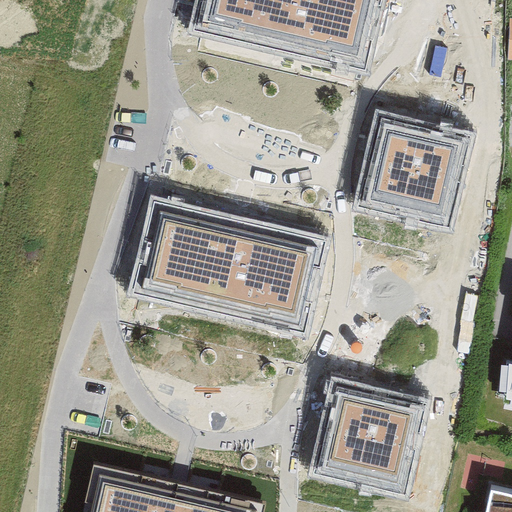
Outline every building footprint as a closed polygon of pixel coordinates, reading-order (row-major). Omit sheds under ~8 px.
[(202,0),(195,30),(366,69),(381,0),(202,0)] [(357,205),(449,226),(470,136),(379,115),(357,205)] [(114,130),(107,158),(131,163),(138,135),(114,130)] [(133,292),(303,329),(324,233),(154,196),(133,292)] [(310,472),(403,494),(424,404),(330,383),(310,472)] [(83,511),(263,511),(266,503),(95,463),(83,511)] [(511,511),(511,477),(503,475),(495,505),(472,506),(472,511),(511,511)]
